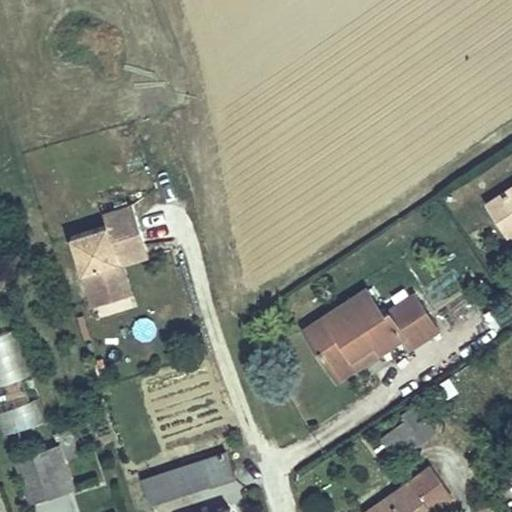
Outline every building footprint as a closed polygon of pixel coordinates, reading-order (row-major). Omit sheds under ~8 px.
[(511,187),(489,202),(508,233),(511,230),(511,187)] [(114,264),(118,263),(116,256),(146,246),(133,205),(103,214),(107,227),(71,238),(92,307),(124,297),(114,264)] [(149,257),(146,246),(116,256),(118,263),(114,264),(124,297),(133,294),(124,265),(149,257)] [(411,348),(438,330),(414,294),(383,314),(366,290),(305,330),(332,370),(374,342),(380,351),(381,353),(404,338),(411,348)] [(149,342),(157,323),(140,316),(133,335),(149,342)] [(0,337),(0,430),(1,435),(39,423),(11,334),(0,337)] [(338,379),(380,351),(374,342),(332,370),(338,379)] [(444,396),(454,389),(448,379),(438,386),(444,396)] [(437,431),(417,405),(403,416),(408,422),(423,442),(437,431)] [(398,460),(423,442),(408,422),(384,441),(398,460)] [(78,454),(73,438),(60,443),(65,458),(78,454)] [(75,488),(65,458),(60,443),(34,452),(50,497),(75,488)] [(150,505),(235,477),(226,451),(142,479),(150,505)] [(50,497),(34,452),(15,458),(31,503),(50,497)] [(433,511),(432,511),(452,497),(430,466),(363,511),(433,511)]
